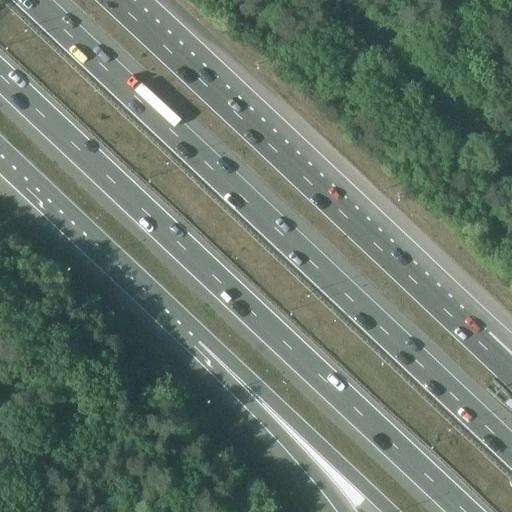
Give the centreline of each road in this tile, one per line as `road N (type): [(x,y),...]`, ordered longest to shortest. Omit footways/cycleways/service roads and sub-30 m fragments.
road 1 (motorway): [(511,450),(32,0)]
road 2 (motorway): [(0,75),(465,511)]
road 3 (motorway): [(478,342),(109,0)]
road 4 (motorway): [(0,149),(199,338)]
road 5 (motorway): [(199,338),(391,511)]
road 6 (motorway): [(199,338),(234,389),(346,511)]
